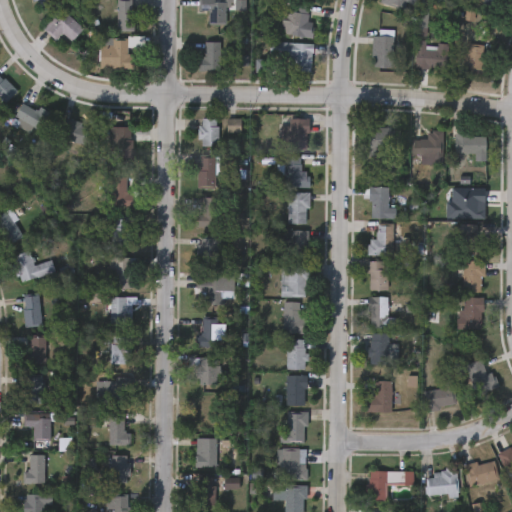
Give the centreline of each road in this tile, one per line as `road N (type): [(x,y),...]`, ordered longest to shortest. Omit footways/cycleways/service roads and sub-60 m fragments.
road 1 (residential): [(0,3),(15,38),(65,83),(214,98),(406,98),(511,113)]
road 2 (residential): [(349,0),(337,511)]
road 3 (residential): [(167,0),(161,511)]
road 4 (residential): [(341,442),(456,440),(511,415)]
